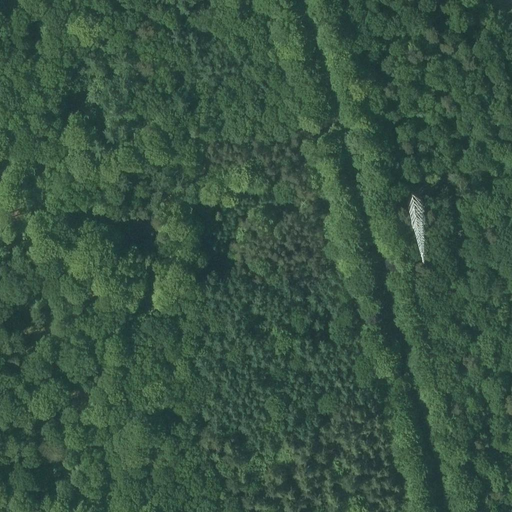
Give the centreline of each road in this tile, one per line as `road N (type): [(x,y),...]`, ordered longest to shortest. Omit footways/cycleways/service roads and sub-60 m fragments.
road 1 (secondary): [(449,511),(302,0)]
road 2 (track): [(113,511),(87,256),(30,143),(23,99),(39,0)]
road 3 (track): [(0,439),(20,396),(33,324),(23,262),(0,233)]
road 4 (track): [(511,146),(355,175)]
